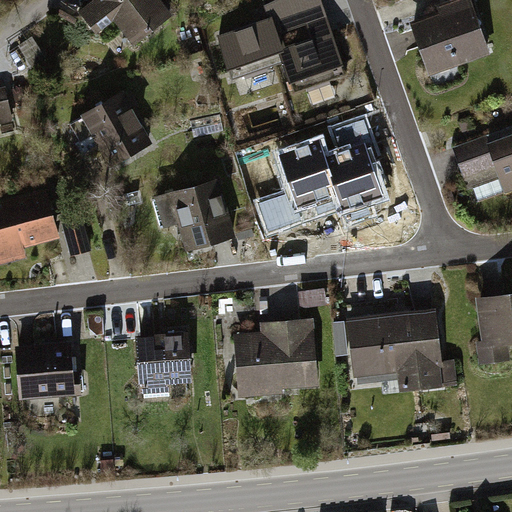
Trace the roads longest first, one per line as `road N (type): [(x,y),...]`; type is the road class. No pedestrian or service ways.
road 1 (residential): [(443,250),(0,304)]
road 2 (tertiary): [(185,503),(511,464)]
road 3 (residential): [(360,0),(443,250)]
